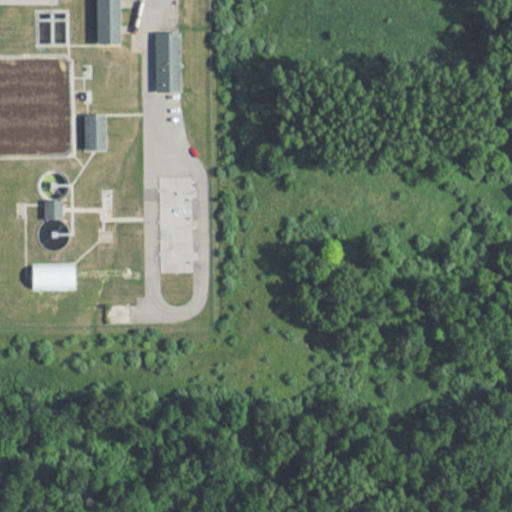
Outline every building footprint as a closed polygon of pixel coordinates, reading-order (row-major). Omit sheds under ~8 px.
[(94,0),(118,0),(118,42),(95,42),(94,0)] [(153,31),(177,31),(178,91),(154,91),(153,31)] [(82,113),(103,113),(104,149),(83,149),(82,113)] [(64,217),(64,199),(47,199),(47,217),(64,217)] [(30,263),(72,262),(72,286),(31,287),(30,263)]
